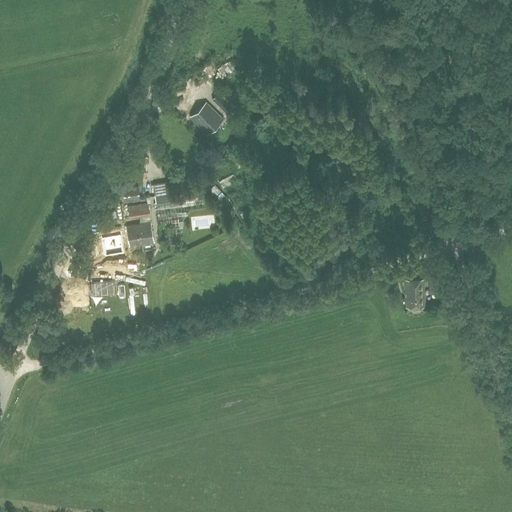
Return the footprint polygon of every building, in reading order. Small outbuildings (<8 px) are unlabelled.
[(212,98),(228,114),(234,108),(218,92),(212,98)] [(223,119),(205,101),(190,116),(207,134),(223,119)] [(143,199),(141,186),(123,188),(125,201),(143,199)] [(196,197),(195,189),(154,194),(155,195),(152,196),(152,198),(155,198),(156,205),(183,201),(185,201),(185,198),(196,197)] [(138,204),(139,216),(149,215),(148,203),(138,204)] [(129,218),(139,216),(138,204),(128,206),(129,218)] [(151,221),(138,223),(141,243),(154,241),(151,221)] [(141,243),(138,223),(126,225),(129,245),(141,243)] [(114,254),(114,256),(124,255),(124,253),(138,251),(137,244),(129,245),(127,235),(125,235),(107,237),(109,255),(114,254)] [(405,279),(406,307),(424,306),(423,279),(405,279)] [(465,325),(470,318),(462,313),(457,320),(465,325)]
